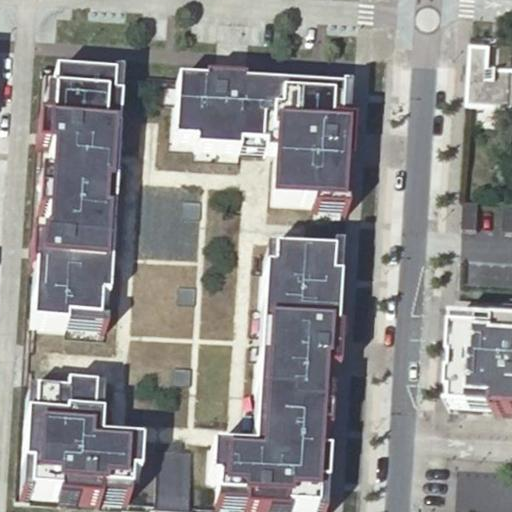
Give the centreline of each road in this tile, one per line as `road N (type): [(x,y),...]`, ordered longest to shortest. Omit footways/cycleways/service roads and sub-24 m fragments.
road 1 (residential): [(429,13),(394,511)]
road 2 (residential): [(25,0),(0,436)]
road 3 (residential): [(429,13),(160,0)]
